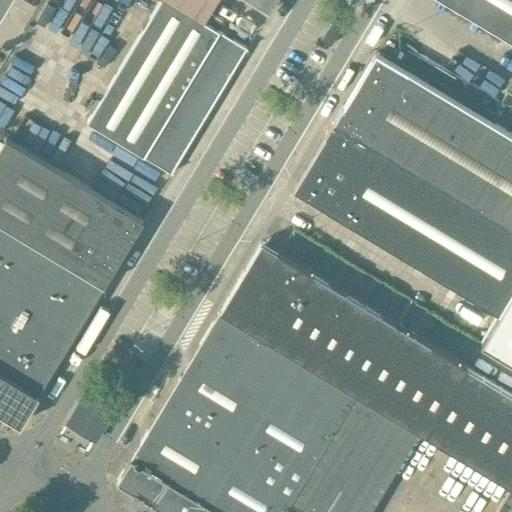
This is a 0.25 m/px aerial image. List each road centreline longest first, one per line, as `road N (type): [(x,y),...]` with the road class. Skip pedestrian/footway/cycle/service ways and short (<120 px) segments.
road 1 (unclassified): [(72,501),(375,0)]
road 2 (unclassified): [(306,0),(22,470)]
road 3 (unknown): [(251,205),(511,364)]
road 4 (unknown): [(373,3),(511,82)]
road 5 (unknown): [(0,11),(43,56),(65,110)]
